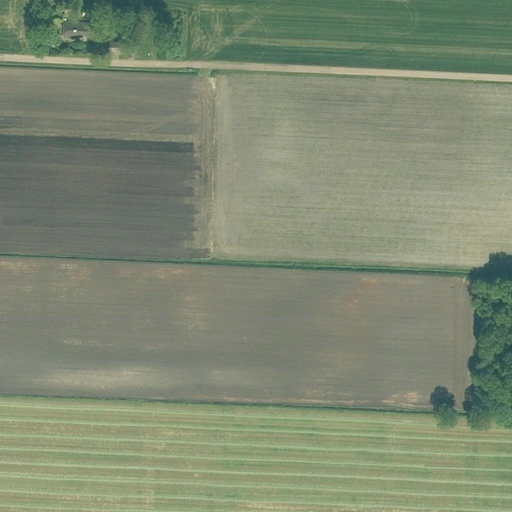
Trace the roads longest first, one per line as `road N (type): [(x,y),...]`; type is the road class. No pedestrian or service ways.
road 1 (track): [(511,77),(165,62)]
road 2 (unclassified): [(165,62),(0,55)]
